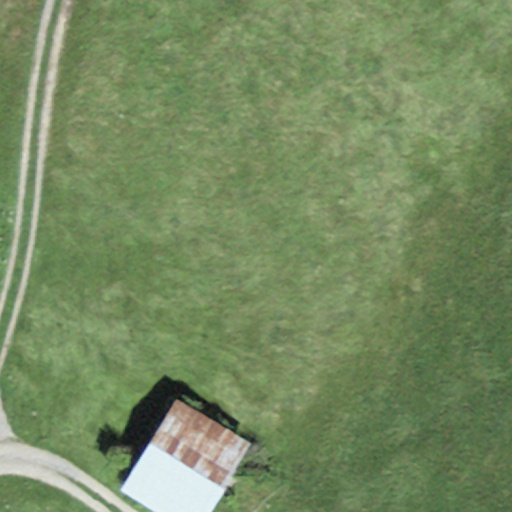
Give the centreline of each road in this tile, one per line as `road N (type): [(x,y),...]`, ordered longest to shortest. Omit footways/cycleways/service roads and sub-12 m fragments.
road 1 (track): [(63,0),(32,252),(0,344)]
road 2 (track): [(117,511),(66,476),(0,461)]
